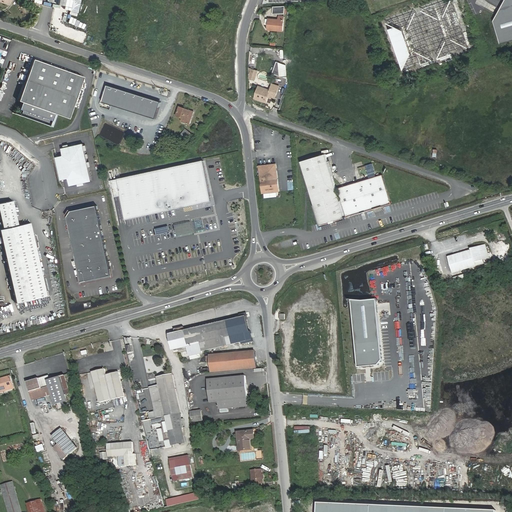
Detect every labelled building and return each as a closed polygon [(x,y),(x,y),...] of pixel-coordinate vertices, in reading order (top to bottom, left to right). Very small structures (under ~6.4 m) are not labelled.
[(511,0),(507,0),(496,23),(502,46),(511,42),(511,0)] [(283,31),(284,17),(277,16),(277,20),(269,19),(268,30),(283,31)] [(399,56),(405,74),(409,74),(472,53),(472,52),(468,42),(468,35),(456,36),(456,42),(457,43),(452,45),(450,45),(441,48),(436,49),(433,39),(433,45),(426,48),(426,50),(411,51),(401,20),(389,21),(388,21),(388,17),(387,17),(380,19),(393,58),(399,56)] [(66,117),(81,75),(32,57),(16,99),(24,101),(20,111),(48,122),(52,112),(66,117)] [(279,63),(279,76),(287,76),(287,63),(279,63)] [(163,102),(109,84),(104,100),(158,118),(163,102)] [(271,91),(259,87),(255,98),(266,102),(268,97),(273,99),(274,95),(276,96),(279,87),(273,84),(271,91)] [(193,112),(179,107),(176,116),(183,118),(182,121),(189,124),(193,112)] [(192,135),(185,130),(179,136),(186,142),(192,135)] [(65,180),(70,179),(72,186),(79,185),(86,183),(93,182),(90,167),(88,162),(88,159),(87,155),(86,151),(85,146),(85,145),(70,148),(65,149),(64,149),(65,156),(60,158),(58,158),(63,180),(65,180)] [(339,199),(325,154),(301,162),(320,225),(344,217),(340,204),(339,199)] [(130,175),(126,176),(127,177),(111,181),(114,194),(121,193),(122,196),(127,219),(207,202),(211,196),(203,161),(174,167),(174,166),(168,167),(168,168),(130,177),(130,175)] [(261,176),(262,191),(278,189),(276,165),(262,166),(263,176),(261,176)] [(382,175),(338,188),(341,199),(339,199),(340,204),(343,203),(347,217),(391,204),(382,175)] [(12,199),(0,201),(0,212),(3,227),(0,227),(0,229),(16,301),(46,295),(30,221),(18,224),(12,199)] [(69,223),(81,288),(112,283),(99,212),(73,217),(69,223)] [(202,219),(194,221),(196,229),(204,228),(202,219)] [(190,221),(175,225),(178,237),(193,234),(190,221)] [(168,226),(155,229),(157,235),(170,232),(168,226)] [(452,273),(476,266),(474,261),(482,259),(489,257),(485,245),(471,250),(471,252),(448,259),(452,273)] [(471,252),(471,250),(448,256),(448,259),(471,252)] [(363,301),(351,299),(357,367),(378,364),(382,360),(377,300),(363,301)] [(292,345),(291,372),(326,372),(327,314),(295,313),(294,345),(292,345)] [(237,319),(191,330),(183,332),(183,331),(176,333),(173,334),(169,335),(173,350),(176,350),(182,348),(183,350),(188,349),(189,356),(192,356),(203,353),(202,351),(208,350),(212,349),(225,347),(225,348),(234,346),(234,344),(236,344),(236,346),(253,342),(251,331),(249,332),(246,320),(248,319),(247,314),(242,315),(242,318),(237,319)] [(254,352),(210,355),(210,356),(206,356),(207,361),(210,361),(211,372),(256,368),(254,352)] [(90,373),(98,404),(123,397),(116,372),(104,376),(102,370),(90,373)] [(168,430),(182,427),(180,421),(182,420),(172,374),(157,378),(159,386),(150,388),(157,418),(162,417),(163,422),(166,421),(168,430)] [(39,378),(27,382),(30,392),(32,400),(51,395),(54,405),(67,402),(65,395),(60,377),(50,380),(49,375),(39,378)] [(245,375),(207,379),(210,403),(217,402),(218,410),(248,407),(245,375)] [(0,389),(4,389),(5,391),(14,388),(10,376),(0,379),(0,389)] [(65,376),(60,377),(65,395),(70,394),(65,376)] [(202,410),(190,412),(192,422),(203,420),(202,410)] [(168,430),(171,446),(181,444),(185,443),(182,427),(168,430)] [(61,429),(52,438),(58,445),(54,449),(65,460),(78,447),(61,429)] [(251,450),(250,440),(249,437),(254,436),(253,430),(237,432),(239,451),(251,450)] [(125,455),(126,465),(137,464),(136,453),(134,453),(133,441),(107,444),(108,457),(125,455)] [(9,447),(10,452),(27,448),(25,443),(9,447)] [(171,446),(176,469),(186,467),(181,444),(171,446)] [(263,483),(262,479),(262,474),(261,469),(251,470),(252,484),(263,483)] [(1,485),(8,511),(21,511),(13,482),(1,485)] [(166,499),(168,506),(200,500),(199,492),(166,499)] [(44,511),(41,500),(27,504),(29,511),(44,511)] [(495,511),(496,511),(317,503),(316,511),(495,511)]
